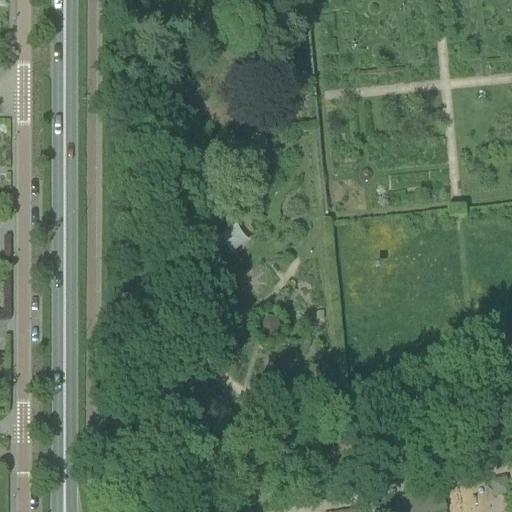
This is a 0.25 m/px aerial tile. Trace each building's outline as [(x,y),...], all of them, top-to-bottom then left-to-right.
[(304,149),(300,148),(296,150),(294,152),(295,155),(298,158),(303,159),(305,156),(307,153),(304,149)] [(223,162),(211,170),(216,177),(228,169),(223,162)] [(206,201),(202,217),(212,219),(216,204),(206,201)] [(224,332),(216,332),(216,346),(224,346),(224,332)] [(450,511),(443,488),(402,500),(405,511),(450,511)]
